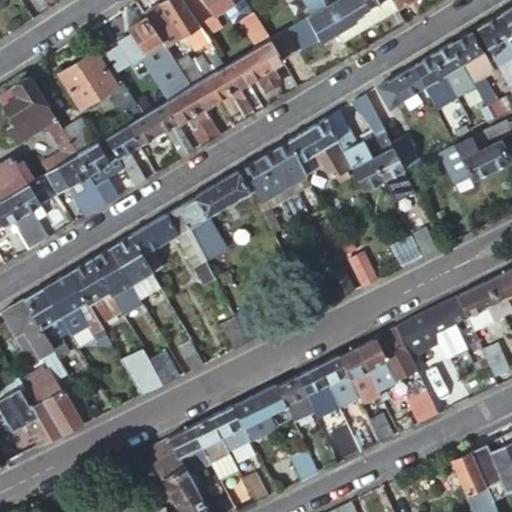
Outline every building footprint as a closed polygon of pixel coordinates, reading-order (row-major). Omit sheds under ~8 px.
[(217,68),(223,64),(197,23),(182,0),(163,0),(158,3),(169,19),(171,18),(181,34),(179,36),(188,49),(195,45),(196,47),(201,44),(217,68)] [(182,0),(197,23),(230,2),(229,0),(182,0)] [(302,0),(310,13),(325,4),(322,0),(302,0)] [(318,40),(334,31),(353,19),(351,16),(377,0),(330,0),(325,4),(310,13),(304,16),(310,26),(318,40)] [(387,13),(396,8),(395,8),(390,0),(377,0),(351,16),(353,19),(334,31),(340,41),(387,13)] [(510,34),(511,32),(511,4),(499,13),(510,34)] [(396,8),(387,13),(392,23),(401,18),(396,8)] [(260,42),(268,38),(268,37),(251,11),(244,16),(260,42)] [(511,37),(510,34),(499,13),(476,26),(495,64),(508,89),(511,97),(511,37)] [(285,28),(290,37),(310,26),(304,16),(285,28)] [(128,28),(163,82),(180,71),(175,64),(145,17),(128,28)] [(268,38),(280,59),(297,48),(290,37),(285,28),(268,37),(268,38)] [(491,72),(470,29),(450,42),(462,64),(467,75),(481,101),(484,107),(491,104),(496,115),(509,109),(503,96),(491,102),(478,79),(491,72)] [(271,65),(281,60),(280,59),(268,38),(260,42),(250,48),(271,85),(277,82),(275,78),(278,77),(271,65)] [(462,64),(450,42),(432,53),(443,75),(462,64)] [(263,90),(271,85),(250,48),(232,59),(245,79),(254,74),(263,90)] [(129,113),(136,108),(122,85),(119,80),(114,83),(94,50),(57,74),(78,107),(106,89),(119,111),(126,107),(129,113)] [(413,64),(424,86),(429,97),(445,88),(439,77),(443,75),(432,53),(413,64)] [(180,71),(189,85),(197,80),(201,77),(192,61),(188,56),(175,64),(180,71)] [(192,61),(201,77),(210,72),(200,56),(192,61)] [(236,85),(245,79),(232,59),(223,64),(217,68),(215,70),(234,102),(241,115),(248,111),(249,107),(236,85)] [(413,64),(373,88),(378,98),(393,90),(398,101),(424,86),(413,64)] [(462,64),(443,75),(449,85),(467,75),(462,64)] [(226,107),(234,102),(215,70),(210,72),(201,77),(197,80),(210,101),(219,96),(226,107)] [(172,95),(179,90),(189,85),(180,71),(163,82),(172,95)] [(439,77),(445,88),(449,85),(443,75),(439,77)] [(75,153),(61,129),(26,76),(11,86),(11,87),(0,93),(0,99),(2,104),(12,121),(5,126),(14,141),(37,127),(43,123),(46,127),(60,151),(40,162),(46,171),(75,153)] [(136,108),(140,114),(154,106),(135,77),(122,85),(136,108)] [(209,140),(217,134),(200,106),(210,101),(197,80),(189,85),(179,90),(209,140)] [(200,145),(209,140),(179,90),(172,95),(163,100),(175,121),(183,116),(200,145)] [(363,141),(382,179),(402,169),(402,168),(389,144),(364,93),(352,100),(363,122),(368,119),(375,135),(363,141)] [(175,121),(163,100),(154,106),(140,114),(124,123),(136,144),(165,126),(182,155),(192,149),(175,121)] [(478,124),(486,120),(480,109),(484,107),(481,101),(469,106),(478,124)] [(486,120),(496,115),(491,104),(484,107),(480,109),(486,120)] [(450,111),(459,128),(464,126),(463,124),(468,122),(460,106),(450,111)] [(350,165),(362,189),(382,179),(363,141),(356,144),(338,109),(326,116),(331,127),(337,139),(346,157),(350,165)] [(511,120),(511,115),(503,120),(505,124),(511,120)] [(331,127),(326,116),(287,139),(298,161),(313,153),(327,178),(334,174),(345,168),(350,165),(346,157),(337,139),(331,127)] [(75,153),(92,143),(78,119),(61,129),(75,153)] [(511,120),(505,124),(503,120),(491,125),(497,138),(511,131),(511,120)] [(126,150),(136,144),(124,123),(105,135),(124,167),(134,184),(143,179),(126,150)] [(452,144),(468,175),(469,178),(508,159),(497,138),(491,125),(452,144)] [(124,167),(105,135),(92,143),(75,153),(93,184),(104,202),(116,195),(106,177),(124,167)] [(405,136),(389,144),(402,168),(417,161),(405,136)] [(298,161),(287,139),(271,149),(288,184),(305,175),(298,161)] [(452,144),(438,152),(453,183),(468,175),(452,144)] [(288,184),(271,149),(256,158),(274,193),(288,184)] [(43,172),(55,193),(68,185),(85,213),(104,202),(93,184),(75,153),(46,171),(43,172)] [(8,193),(29,180),(19,162),(15,165),(11,158),(7,157),(0,161),(0,196),(1,198),(8,193)] [(274,193),(256,158),(240,167),(251,189),(258,202),(274,193)] [(197,220),(251,189),(240,167),(177,205),(205,260),(211,256),(217,253),(197,220)] [(345,168),(334,174),(337,180),(349,173),(345,168)] [(38,242),(48,235),(31,207),(55,193),(43,172),(29,180),(8,193),(38,242)] [(293,193),(309,183),(305,175),(288,184),(293,193)] [(293,193),(288,184),(274,193),(278,201),(293,193)] [(28,248),(38,242),(8,193),(1,198),(0,198),(0,226),(11,219),(28,248)] [(271,232),(278,229),(267,208),(278,201),(274,193),(258,202),(256,203),(271,232)] [(205,260),(177,205),(129,233),(150,270),(160,265),(150,246),(174,233),(201,282),(212,276),(205,260)] [(410,234),(421,256),(435,249),(424,227),(410,234)] [(150,270),(129,233),(109,246),(139,297),(159,285),(150,270)] [(418,257),(417,255),(406,233),(396,238),(407,263),(418,257)] [(139,297),(109,246),(90,257),(110,292),(121,312),(141,300),(139,297)] [(361,252),(347,259),(360,286),(375,279),(361,252)] [(110,292),(90,257),(68,270),(88,305),(97,300),(110,292)] [(339,296),(353,289),(341,266),(327,273),(339,296)] [(511,266),(485,280),(502,315),(511,310),(505,296),(510,293),(511,297),(511,266)] [(88,305),(68,270),(40,287),(66,330),(83,320),(94,339),(104,334),(102,329),(88,305)] [(315,279),(299,287),(311,310),(327,302),(315,279)] [(485,280),(456,295),(465,316),(471,329),(502,315),(485,280)] [(66,330),(40,287),(21,298),(51,348),(56,357),(67,351),(58,335),(66,330)] [(456,295),(394,325),(402,343),(409,357),(437,343),(432,333),(465,316),(456,295)] [(50,348),(51,348),(21,298),(9,305),(22,328),(38,355),(50,348)] [(97,300),(88,305),(102,329),(111,324),(97,300)] [(246,342),(264,333),(249,304),(231,313),(233,316),(246,342)] [(22,328),(9,305),(0,310),(0,312),(12,333),(22,328)] [(232,349),(246,342),(233,316),(219,324),(232,349)] [(374,337),(356,346),(367,370),(377,389),(415,370),(409,357),(402,343),(394,325),(373,335),(374,337)] [(22,328),(12,333),(29,361),(38,355),(22,328)] [(108,366),(120,360),(104,334),(94,339),(93,344),(108,366)] [(191,369),(204,363),(188,335),(176,342),(191,369)] [(497,344),(481,351),(492,375),(508,368),(497,344)] [(356,346),(338,355),(356,396),(360,405),(380,396),(377,389),(367,370),(356,346)] [(50,348),(38,355),(49,374),(52,380),(64,372),(50,348)] [(140,394),(161,384),(146,357),(141,348),(120,360),(140,394)] [(146,357),(161,384),(177,376),(161,349),(146,357)] [(337,353),(317,364),(337,404),(338,405),(356,396),(338,355),(337,353)] [(317,364),(297,375),(309,403),(315,416),(337,404),(317,364)] [(61,433),(81,424),(60,389),(58,390),(52,380),(49,374),(32,384),(42,401),(61,433)] [(297,375),(277,385),(285,403),(290,413),(292,417),(307,410),(304,405),(309,403),(297,375)] [(400,391),(416,424),(437,414),(425,391),(421,381),(400,391)] [(276,383),(232,405),(241,424),(264,413),(285,403),(277,385),(276,383)] [(38,445),(61,433),(42,401),(28,409),(15,387),(0,396),(0,414),(9,431),(24,422),(38,445)] [(285,403),(264,413),(269,422),(290,413),(285,403)] [(232,405),(211,415),(226,447),(248,437),(246,433),(241,424),(232,405)] [(264,413),(241,424),(246,433),(269,422),(264,413)] [(211,415),(191,425),(200,444),(209,462),(229,452),(226,447),(211,415)] [(367,420),(377,443),(389,437),(380,415),(367,420)] [(348,426),(360,451),(372,445),(361,420),(348,426)] [(191,425),(168,436),(178,455),(193,448),(200,444),(191,425)] [(348,426),(330,435),(342,460),(360,451),(348,426)] [(172,497),(180,511),(209,511),(184,466),(178,455),(168,436),(150,445),(158,461),(153,464),(163,482),(162,486),(167,496),(172,497)] [(287,452),(301,479),(317,472),(304,444),(287,452)] [(193,448),(178,455),(184,466),(198,459),(193,448)] [(488,489),(486,486),(470,450),(451,459),(469,498),(488,489)] [(209,462),(217,478),(237,468),(229,452),(209,462)] [(242,477),(254,502),(267,496),(254,471),(242,477)] [(203,480),(218,508),(227,503),(213,475),(203,480)] [(497,511),(511,511),(511,500),(502,478),(486,486),(488,489),(497,511)] [(474,511),(497,511),(488,489),(469,498),(474,511)] [(336,511),(355,511),(350,500),(335,508),(336,511)]
